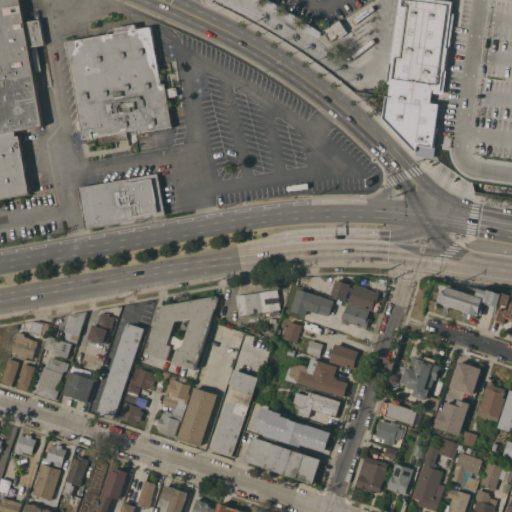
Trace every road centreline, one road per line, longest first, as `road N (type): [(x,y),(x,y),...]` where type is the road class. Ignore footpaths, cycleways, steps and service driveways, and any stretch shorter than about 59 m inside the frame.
road 1 (residential): [(333,511),(0,403)]
road 2 (residential): [(416,251),(333,511)]
road 3 (primary): [(385,147),(301,72),(164,0)]
road 4 (primary): [(0,298),(252,254)]
road 5 (primary): [(208,229),(0,265)]
road 6 (primary): [(349,214),(208,229)]
